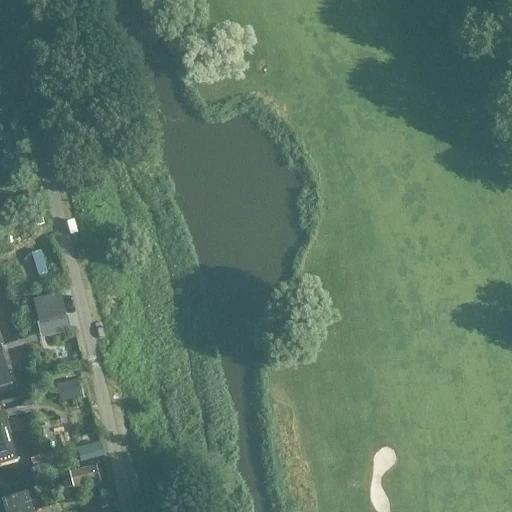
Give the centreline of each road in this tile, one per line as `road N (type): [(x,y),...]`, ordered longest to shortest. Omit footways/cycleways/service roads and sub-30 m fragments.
road 1 (unknown): [(70,0),(110,132),(177,301),(223,511)]
road 2 (unclassified): [(0,7),(127,511)]
